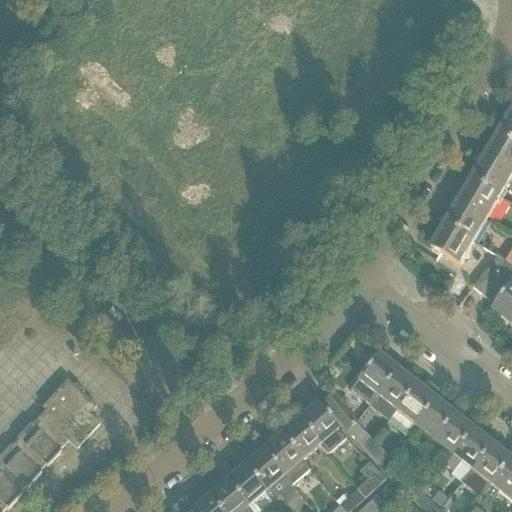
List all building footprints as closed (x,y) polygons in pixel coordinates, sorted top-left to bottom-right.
[(101,49),(0,158),(0,244),(115,350),(166,295),(137,269),(156,248),(173,231),(294,98),(309,81),(310,80),(329,59),(362,91),(414,36),(384,8),(375,0),(158,0),(108,55),(101,49)] [(309,81),(294,98),(298,102),(328,129),(344,112),(310,80),(309,81)] [(298,102),(284,117),(314,145),(328,129),(298,102)] [(511,116),(509,115),(496,138),(511,146),(511,116)] [(284,117),(269,133),(299,161),(314,145),(284,117)] [(269,133),(255,149),(285,177),(299,161),(269,133)] [(511,146),(496,138),(482,160),(511,177),(511,146)] [(255,149),(239,166),(260,186),(269,194),(285,177),(255,149)] [(482,160),(469,183),(499,200),(511,177),(482,160)] [(235,171),(219,187),(244,209),(259,192),(257,190),(256,190),(235,171)] [(469,183),(456,205),(485,222),(499,200),(469,183)] [(219,187),(205,203),(229,225),(244,209),(219,187)] [(205,203),(190,219),(215,241),(229,225),(205,203)] [(456,205),(443,228),(472,245),(485,222),(456,205)] [(176,234),(200,257),(215,241),(190,219),(176,234)] [(472,245),(443,228),(429,251),(459,268),(472,245)] [(173,231),(156,248),(184,274),(200,257),(176,234),(173,231)] [(412,255),(406,263),(413,268),(419,260),(412,255)] [(488,269),(472,290),(481,297),(498,276),(505,265),(496,259),(490,270),(488,269)] [(498,276),(481,297),(491,304),(507,283),(511,275),(511,269),(505,265),(498,276)] [(510,329),(511,326),(511,287),(491,314),(492,315),(493,313),(511,327),(510,329)] [(356,383),(349,392),(369,407),(370,406),(376,399),(375,398),(396,372),(395,372),(394,373),(377,359),(378,358),(377,357),(356,383)] [(0,443),(39,402),(0,365),(0,443)] [(396,372),(375,398),(376,399),(384,405),(394,413),(415,387),(414,386),(413,388),(395,374),(397,373),(396,372)] [(415,387),(394,413),(413,428),(434,402),(433,401),(432,403),(415,389),(416,387),(415,387)] [(346,433),(354,426),(356,424),(332,396),(322,405),(346,433)] [(413,428),(432,443),(453,417),(452,416),(451,417),(433,404),(435,402),(434,402),(413,428)] [(297,422),(296,422),(317,447),(319,449),(326,457),(344,441),(315,406),(313,407),(314,408),(298,423),(297,422)] [(453,417),(432,443),(451,458),(472,431),(471,431),(470,432),(452,418),(453,417)] [(278,437),(278,438),(301,465),(319,449),(317,447),(296,422),(296,423),(297,424),(279,439),(278,437)] [(363,451),(371,443),(354,426),(346,433),(363,451)] [(459,464),(470,473),(491,446),(490,446),(489,447),(471,433),(472,432),(472,431),(451,458),(443,467),(451,474),(459,464)] [(260,453),(290,489),(308,473),(301,465),(278,438),(277,438),(278,439),(261,454),(260,453)] [(371,443),(363,451),(378,468),(387,460),(371,443)] [(470,473),(460,485),(479,500),(481,497),(482,496),(489,487),(509,461),(508,462),(490,448),(491,447),(491,446),(470,473)] [(242,469),(241,469),(264,496),(272,504),(290,489),(260,453),(259,454),(260,455),(243,470),(242,469)] [(489,487),(482,496),(490,502),(497,493),(508,502),(511,505),(511,465),(509,463),(510,462),(509,461),(489,487)] [(394,468),(386,476),(395,486),(404,478),(394,468)] [(224,484),(223,485),(246,511),(264,496),(241,469),(241,470),(242,471),(225,485),(224,484)] [(404,478),(395,486),(406,497),(414,489),(404,478)] [(367,482),(356,492),(364,501),(375,491),(367,482)] [(206,500),(205,500),(214,511),(246,511),(223,485),(222,486),(223,486),(206,501),(206,500)] [(387,487),(377,496),(386,505),(395,496),(387,487)] [(356,492),(338,508),(341,511),(352,511),(364,501),(356,492)] [(421,495),(413,504),(421,511),(437,511),(438,511),(421,495)] [(214,511),(205,500),(204,501),(205,502),(193,511),(214,511)]
